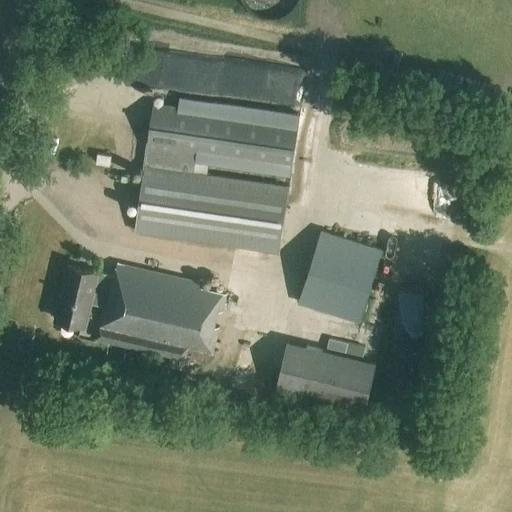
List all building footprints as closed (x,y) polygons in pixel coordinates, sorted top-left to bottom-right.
[(294,86),(293,69),(277,70),(278,86),(294,86)] [(149,145),(146,165),(145,165),(136,232),(281,251),(290,186),(194,172),(197,153),(293,167),(299,124),(154,103),(148,145),(149,145)] [(111,156),(98,154),(97,163),(110,165),(111,156)] [(324,230),(310,273),(301,303),(357,321),(380,248),(324,230)] [(118,264),(116,273),(116,275),(99,272),(99,271),(69,264),(56,318),(86,325),(92,303),(104,306),(96,338),(185,359),(188,346),(211,351),(225,294),(198,288),(200,283),(118,264)] [(322,319),(319,334),(355,342),(359,327),(322,319)] [(376,362),(288,341),(274,399),(362,420),(376,362)]
